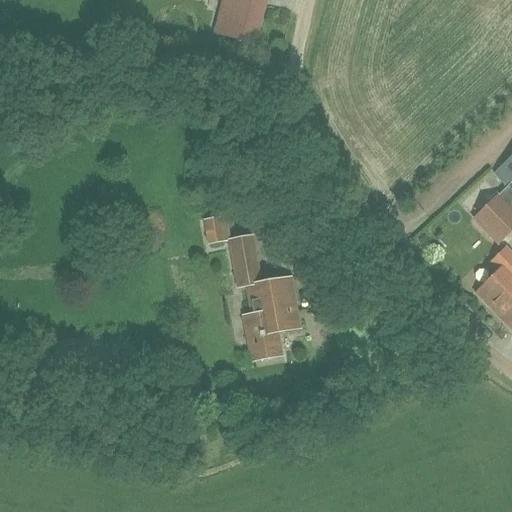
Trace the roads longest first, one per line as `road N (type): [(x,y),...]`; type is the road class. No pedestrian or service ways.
road 1 (unclassified): [(511,371),(487,355),(414,275),(309,135),(291,84),(310,0)]
road 2 (track): [(291,84),(0,40)]
